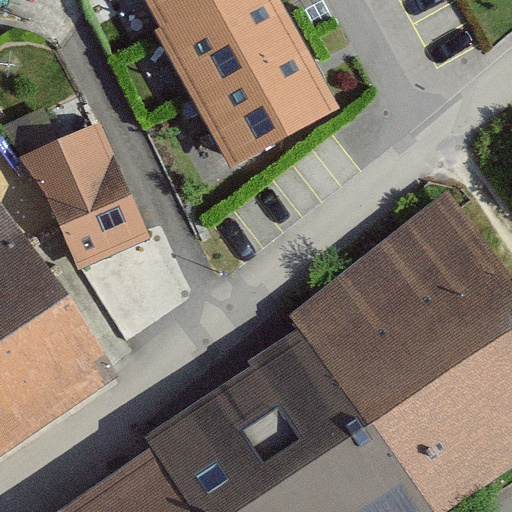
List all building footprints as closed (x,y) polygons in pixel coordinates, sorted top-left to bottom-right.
[(267,0),(143,0),(217,149),(317,100),(267,0)] [(75,271),(149,238),(99,122),(20,159),(75,271)] [(428,511),(441,511),(511,463),(511,280),(453,196),(288,309),(300,327),(428,511)] [(0,445),(109,370),(0,213),(0,445)] [(145,440),(151,448),(194,511),(428,511),(300,327),(249,362),(252,366),(145,440)] [(57,511),(194,511),(151,448),(57,511)]
